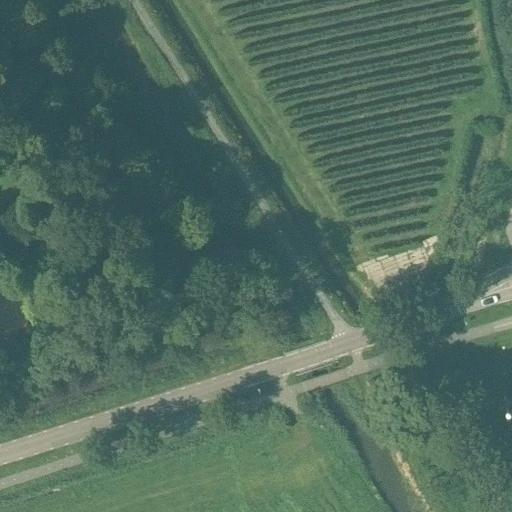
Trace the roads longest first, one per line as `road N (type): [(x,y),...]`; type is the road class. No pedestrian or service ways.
road 1 (unclassified): [(352,344),(128,0)]
road 2 (tertiary): [(0,458),(352,344)]
